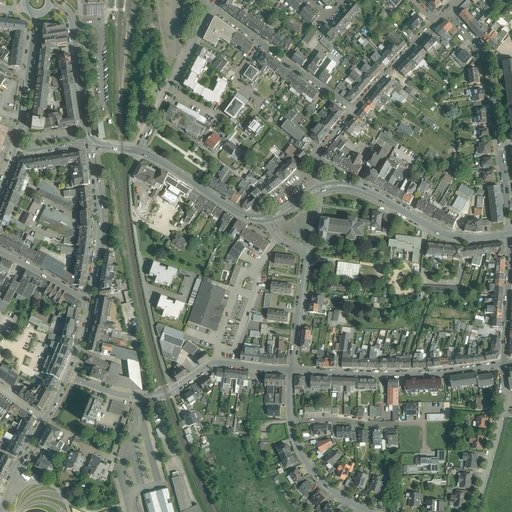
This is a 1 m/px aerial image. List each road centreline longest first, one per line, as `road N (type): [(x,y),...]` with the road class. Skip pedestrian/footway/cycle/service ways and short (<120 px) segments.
road 1 (residential): [(290,372),(438,373),(503,364)]
road 2 (tertiary): [(319,189),(354,187),(456,237),(510,234)]
road 3 (residential): [(270,217),(305,254),(290,372)]
road 4 (residential): [(291,421),(423,423),(424,451)]
road 5 (tertiary): [(137,151),(239,214),(270,217)]
road 6 (residential): [(499,144),(484,50),(447,10)]
road 7 (tertiary): [(87,132),(69,16),(49,4)]
road 8 (residential): [(168,89),(216,116),(261,44)]
road 9 (residential): [(90,302),(102,224),(93,172)]
road 10 (unclassified): [(510,234),(503,364)]
road 11 (residential): [(291,421),(321,479),(375,511)]
road 12 (residential): [(352,111),(437,21)]
road 13 (residential): [(174,388),(214,363),(290,372)]
